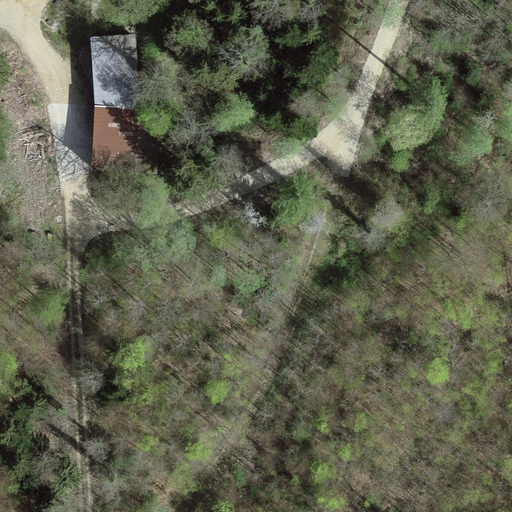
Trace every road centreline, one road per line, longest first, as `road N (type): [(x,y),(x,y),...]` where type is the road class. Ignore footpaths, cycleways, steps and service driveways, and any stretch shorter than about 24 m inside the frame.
road 1 (track): [(90,511),(66,127),(44,63),(4,3),(13,0)]
road 2 (track): [(358,111),(330,220),(240,431),(181,511)]
road 3 (track): [(75,216),(163,218),(318,147),(358,111),(400,0)]
